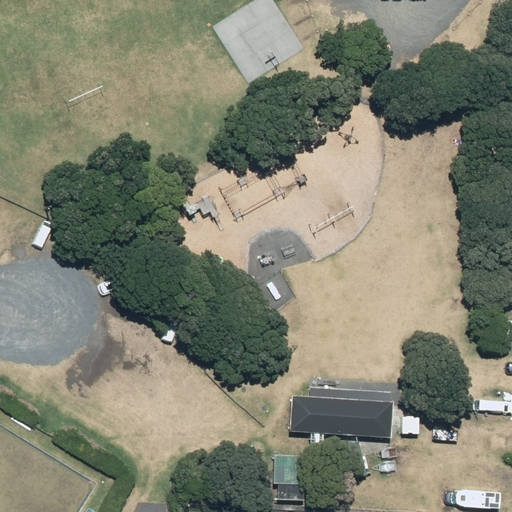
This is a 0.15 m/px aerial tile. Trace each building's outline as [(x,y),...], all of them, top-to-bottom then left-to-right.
[(472,255),(444,253),(443,272),(471,274),(472,255)] [(471,290),(444,289),(443,307),(470,308),(471,290)] [(475,327),(447,325),(445,344),(473,346),(475,327)] [(291,430),(391,437),(393,404),(293,397),(291,430)] [(340,447),(348,480),(367,475),(359,442),(340,447)] [(277,455),(276,483),(310,485),(311,457),(277,455)]
